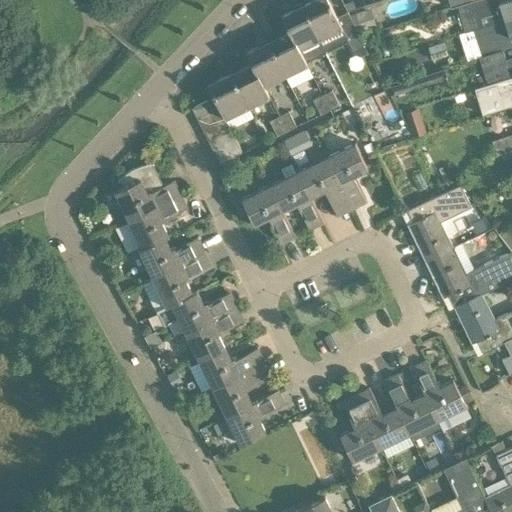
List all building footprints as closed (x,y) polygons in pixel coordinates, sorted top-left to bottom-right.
[(357,32),(349,16),(347,12),(336,18),(327,0),(314,0),(303,6),(318,37),(340,26),(357,61),(369,56),(357,32)] [(448,0),(449,0),(451,8),(460,6),(465,4),(478,0),(448,0)] [(497,0),(478,0),(465,4),(460,6),(468,32),(511,18),(511,0),(509,0),(499,3),(497,0)] [(325,51),(318,37),(303,6),(281,16),(288,32),(290,32),(298,50),(300,50),(305,61),(325,51)] [(349,16),(357,32),(376,27),(370,9),(349,16)] [(511,18),(468,32),(469,33),(465,34),(473,60),(482,57),(502,51),(511,47),(511,44),(510,38),(511,37),(511,18)] [(298,50),(290,32),(288,32),(268,42),(286,77),(307,66),(305,61),(300,50),(298,50)] [(286,77),(268,42),(245,53),(250,64),(252,63),(263,87),(264,87),(286,77)] [(482,57),(490,83),(511,76),(511,57),(505,60),(502,51),(482,57)] [(252,63),(250,64),(230,74),(246,108),(267,98),(262,88),(264,87),(263,87),(252,63)] [(394,97),(447,80),(444,69),(390,85),(394,97)] [(246,108),(230,74),(207,85),(214,98),(219,110),(224,119),(246,108)] [(511,76),(490,83),(470,90),(479,117),(511,106),(511,76)] [(321,95),(329,110),(339,105),(331,90),(321,95)] [(329,110),(321,95),(312,100),(320,115),(329,110)] [(219,110),(214,98),(191,109),(197,121),(219,110)] [(225,121),(224,119),(219,110),(197,121),(203,132),(225,121)] [(279,116),(286,132),(296,127),(288,112),(279,116)] [(286,132),(279,116),(269,121),(276,136),(286,132)] [(225,121),(203,132),(208,143),(230,132),(225,121)] [(421,121),(409,125),(413,136),(425,132),(421,121)] [(377,122),(375,131),(383,133),(385,124),(377,122)] [(293,153),(313,142),(305,129),(285,139),(293,153)] [(230,132),(208,143),(214,154),(236,143),(230,132)] [(511,135),(493,141),(497,153),(511,148),(511,135)] [(236,143),(214,154),(219,165),(242,154),(236,143)] [(325,158),(351,210),(365,203),(352,177),(367,169),(355,144),(325,158)] [(298,172),(310,197),(324,190),(337,217),(351,210),(325,158),(298,172)] [(129,221),(180,195),(173,181),(163,186),(153,165),(154,165),(154,163),(149,164),(145,165),(140,166),(136,168),(132,170),(128,172),(124,175),(121,178),(117,181),(118,182),(120,181),(123,188),(114,192),(129,221)] [(270,186),(282,210),(296,204),(309,231),(323,224),(310,197),(298,172),(270,186)] [(443,179),(448,189),(457,184),(453,175),(443,179)] [(425,262),(451,249),(439,225),(470,209),(459,185),(406,211),(412,223),(407,226),(425,262)] [(295,238),(282,210),(270,186),(234,203),(241,217),(248,214),(253,225),(268,218),(281,245),(295,238)] [(180,195),(129,221),(142,248),(138,250),(140,252),(163,241),(162,239),(168,235),(162,222),(187,209),(180,195)] [(498,233),(511,251),(511,237),(507,230),(498,233)] [(163,241),(140,252),(154,280),(205,255),(197,239),(169,253),(163,241)] [(454,308),(481,295),(511,280),(511,252),(463,276),(451,249),(425,262),(442,299),(448,296),(454,308)] [(205,255),(154,280),(167,308),(190,296),(183,281),(211,267),(205,255)] [(197,293),(190,296),(167,308),(158,312),(165,326),(178,320),(185,333),(237,308),(229,293),(204,306),(197,293)] [(482,354),(507,342),(511,339),(511,312),(493,322),(481,295),(454,308),(471,344),(476,341),(482,354)] [(237,308),(185,333),(199,362),(225,349),(217,334),(243,321),(237,308)] [(511,339),(507,342),(511,351),(511,354),(501,359),(509,375),(511,372),(511,339)] [(225,349),(199,362),(213,390),(265,364),(257,349),(231,362),(225,349)] [(411,368),(424,394),(437,420),(442,431),(463,420),(458,409),(465,406),(464,403),(473,398),(466,383),(457,388),(453,380),(438,387),(425,361),(411,368)] [(265,364),(213,390),(226,417),(251,404),(245,390),(271,377),(265,364)] [(167,375),(173,387),(181,383),(176,371),(167,375)] [(383,381),(396,408),(409,433),(437,420),(424,394),(410,401),(397,375),(383,381)] [(381,447),(409,433),(396,408),(382,414),(369,388),(355,395),(381,447)] [(251,404),(226,417),(240,445),(266,433),(259,419),(285,406),(278,391),(251,404)] [(381,447),(355,395),(341,402),(354,428),(340,435),(352,461),(381,447)] [(511,487),(485,501),(490,511),(511,511),(511,447),(506,450),(502,441),(491,446),(495,455),(497,455),(511,485),(511,487)] [(212,457),(215,462),(222,458),(219,453),(212,457)] [(490,511),(485,501),(469,468),(447,478),(464,511),(461,511),(490,511)] [(407,475),(397,480),(401,488),(411,483),(407,475)] [(378,499),(363,493),(368,504),(378,499)] [(396,511),(393,504),(389,495),(373,503),(368,505),(370,511),(396,511)] [(331,511),(324,497),(292,511),(331,511)]
